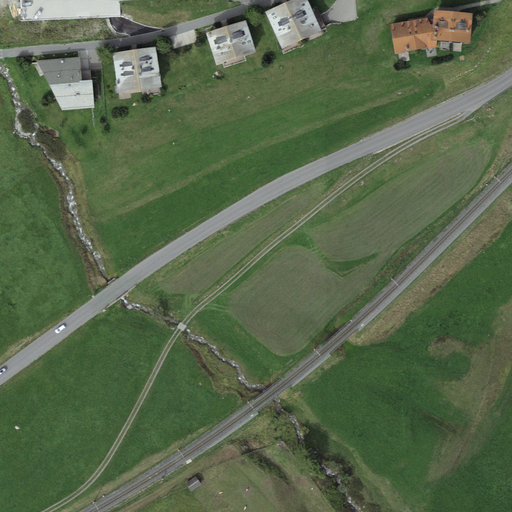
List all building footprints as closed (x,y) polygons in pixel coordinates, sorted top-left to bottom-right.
[(307,0),(290,0),(265,11),(282,48),(321,31),(307,0)] [(435,10),(434,26),(432,41),(437,41),(470,43),(473,13),(435,10)] [(426,17),(390,23),(395,54),(437,46),(437,41),(432,41),(434,26),(426,17)] [(246,20),(206,33),(217,65),(223,63),(225,68),(245,61),(244,56),(256,52),(246,20)] [(156,46),(113,53),(118,93),(162,87),(156,46)] [(95,108),(93,79),(81,80),(80,57),(36,60),(62,110),(95,108)] [(197,477),(186,484),(191,491),(195,488),(199,494),(205,490),(197,477)]
